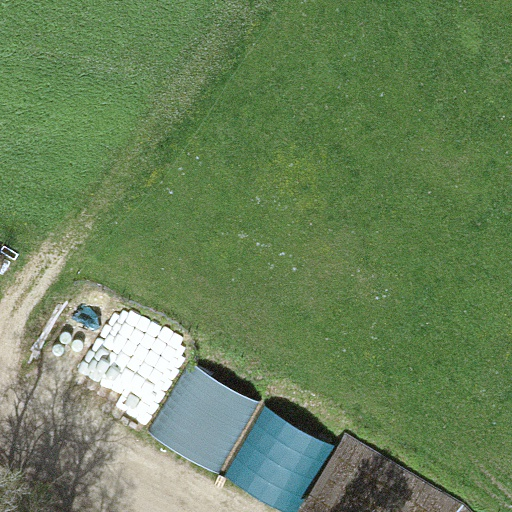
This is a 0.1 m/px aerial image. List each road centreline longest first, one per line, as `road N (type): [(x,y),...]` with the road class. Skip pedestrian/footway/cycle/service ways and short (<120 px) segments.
road 1 (track): [(247,0),(0,311)]
road 2 (track): [(110,511),(0,445)]
